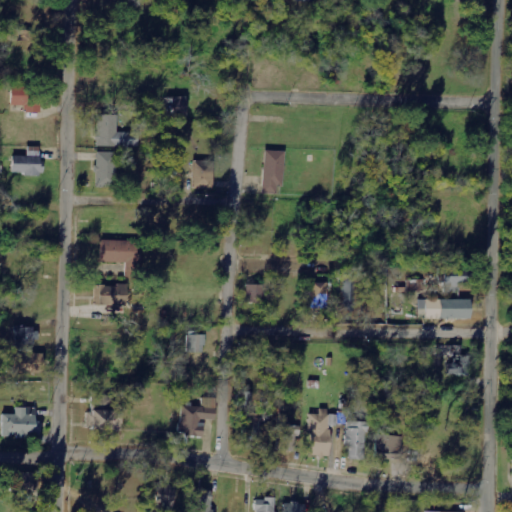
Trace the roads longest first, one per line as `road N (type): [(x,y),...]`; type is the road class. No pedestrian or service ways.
road 1 (residential): [(483,511),(497,0)]
road 2 (residential): [(56,511),(68,0)]
road 3 (residential): [(484,496),(160,454),(0,454)]
road 4 (residential): [(220,463),(242,118),(250,97),(279,96)]
road 5 (residential): [(511,332),(224,331)]
road 6 (residential): [(279,96),(495,102)]
road 7 (residential): [(67,201),(234,200)]
